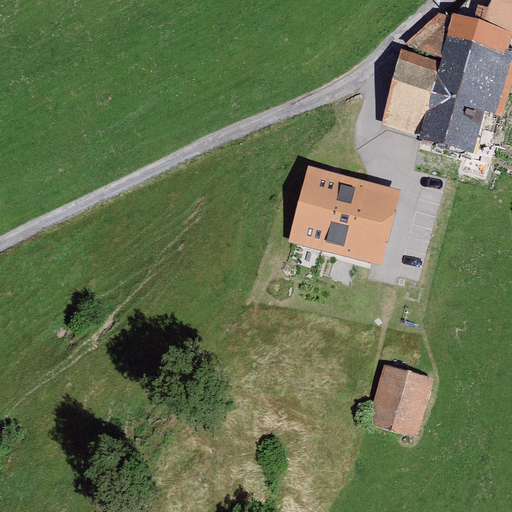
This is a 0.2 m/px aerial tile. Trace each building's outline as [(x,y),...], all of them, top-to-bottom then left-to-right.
[(472,0),(470,5),(479,9),(483,0),(472,0)] [(486,114),(487,110),(501,114),(511,75),(511,57),(503,55),(507,40),(455,22),(450,37),(431,27),(409,47),(444,57),(442,65),(425,126),(421,140),(470,152),(482,113),(486,114)] [(387,115),(425,126),(442,65),(404,54),(387,115)] [(391,194),(320,173),(300,241),(372,262),(391,194)] [(370,424),(411,437),(430,378),(388,365),(370,424)]
